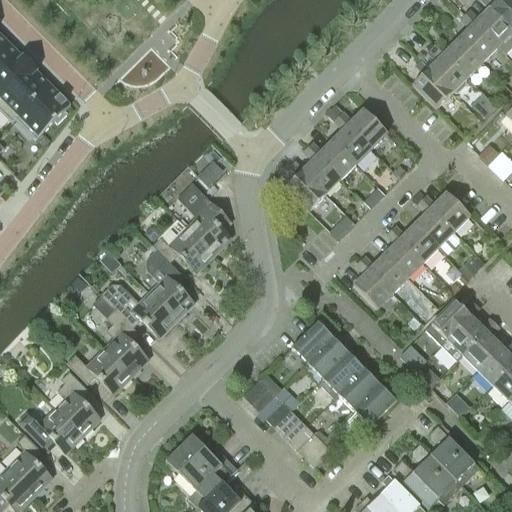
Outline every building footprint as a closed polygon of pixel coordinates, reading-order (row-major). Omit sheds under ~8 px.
[(488,12),(511,35),(511,3),(508,0),(499,0),(492,7),(485,0),(482,0),(479,3),(488,12)] [(511,51),(511,35),(488,12),(478,22),(469,13),(464,18),(497,51),(505,59),(511,51)] [(482,66),(497,51),(464,18),(460,23),(469,32),(459,42),(482,66)] [(467,81),(482,66),(459,42),(448,53),(439,44),(434,49),(467,81)] [(8,47),(0,54),(0,95),(29,66),(22,59),(21,60),(8,47)] [(467,81),(434,49),(429,54),(438,63),(428,73),(452,97),(453,95),(454,96),(458,95),(465,89),(465,84),(465,83),(467,81)] [(428,73),(419,64),(414,69),(423,78),(412,90),(435,113),(452,97),(428,73)] [(0,114),(11,126),(14,123),(14,122),(48,88),(35,75),(37,73),(29,66),(0,95),(0,114)] [(48,88),(14,122),(14,123),(35,143),(54,124),(56,127),(66,117),(63,115),(69,109),(48,88)] [(488,104),(477,115),(484,122),(496,111),(488,104)] [(338,121),(370,153),(387,137),(363,114),(352,125),(343,117),(338,121)] [(355,169),(370,153),(338,121),(334,126),(342,134),(332,145),(355,169)] [(340,184),(355,169),(332,145),(321,156),(313,147),(308,152),(340,184)] [(304,173),(301,175),(325,199),(340,184),(308,152),(303,157),(312,165),(304,173)] [(296,180),(285,192),(300,206),(309,215),(325,199),(301,175),(304,173),(296,165),(288,172),(296,180)] [(192,187),(176,202),(188,214),(197,222),(186,233),(214,260),(231,243),(223,235),(231,227),(221,217),(203,199),(192,187)] [(421,203),(453,236),(469,220),(446,196),(434,207),(426,199),(421,203)] [(437,252),(453,236),(421,203),(416,208),(424,217),(414,228),(437,252)] [(422,267),(437,252),(414,228),(403,238),(394,229),(390,234),(422,267)] [(196,277),(214,260),(186,233),(170,249),(161,240),(152,249),(156,254),(171,267),(179,259),(196,277)] [(407,282),(422,267),(390,234),(385,239),(394,248),(383,258),(407,282)] [(184,281),(171,267),(156,254),(146,264),(146,274),(160,288),(150,298),(177,325),(194,308),(175,290),(184,281)] [(392,297),(407,282),(383,258),(373,269),(364,260),(359,264),(392,297)] [(376,312),(392,297),(359,264),(355,269),(363,278),(353,289),(376,312)] [(463,269),(459,273),(468,282),(473,278),(463,269)] [(462,277),(458,281),(464,287),(468,283),(462,277)] [(150,298),(139,308),(121,289),(112,289),(100,301),(114,315),(115,314),(132,332),(141,324),(159,342),(177,325),(150,298)] [(430,328),(424,333),(425,334),(441,350),(470,320),(470,321),(479,312),(474,307),(465,316),(453,304),(430,328)] [(138,338),(132,332),(115,314),(114,315),(106,323),(113,330),(106,336),(114,344),(103,354),(131,382),(148,365),(130,346),(138,338)] [(481,331),(470,321),(470,320),(441,350),(456,364),(461,358),(462,359),(494,327),(489,322),(481,331)] [(306,368),(333,342),(335,339),(325,329),(323,331),(317,326),(290,352),(306,368)] [(477,374),(500,350),(490,340),(499,332),(494,327),(462,359),(477,374)] [(321,383),(348,357),(350,354),(340,344),(338,347),(333,342),(306,368),(321,383)] [(492,389),(511,369),(511,359),(511,361),(500,350),(477,374),(492,389)] [(113,399),(131,382),(103,354),(86,371),(75,360),(67,368),(87,388),(95,381),(113,399)] [(337,400),(364,373),(367,370),(356,360),(353,362),(348,357),(321,383),(322,384),(318,387),(334,403),(338,400),(337,400)] [(508,404),(511,400),(511,369),(492,389),(508,404)] [(353,415),(380,388),(382,386),(372,376),(369,378),(364,373),(337,400),(338,400),(353,415)] [(55,413),(82,441),(100,424),(81,405),(90,397),(69,376),(60,384),(64,388),(57,395),(65,403),(55,413)] [(259,416),(275,400),(259,384),(242,400),(259,416)] [(380,388),(353,415),(369,431),(398,403),(386,391),(384,393),(380,388)] [(273,431),(290,415),(282,407),(265,423),(273,431)] [(47,440),(65,458),(82,441),(55,413),(37,430),(26,419),(17,427),(38,448),(47,440)] [(306,431),(299,424),(290,415),(273,431),(283,440),(290,447),(306,431)] [(464,457),(437,430),(430,437),(430,444),(438,452),(430,460),(461,490),(479,472),(474,467),(464,457)] [(305,462),(322,446),(314,438),(306,431),(290,447),(297,454),(305,462)] [(6,472),(34,500),(51,483),(33,464),(41,456),(23,439),(15,446),(24,455),(6,472)] [(213,457),(211,459),(190,439),(165,464),(195,494),(186,503),(196,511),(204,504),(205,504),(222,487),(236,474),(220,457),(213,457)] [(322,446),(305,462),(314,471),(331,455),(322,446)] [(392,475),(428,511),(429,511),(438,503),(442,508),(461,490),(430,460),(419,448),(412,455),(412,463),(420,470),(412,477),(401,466),(392,475)] [(0,499),(12,511),(21,511),(34,500),(6,472),(0,478),(0,499)] [(389,479),(382,485),(388,492),(381,499),(393,511),(421,511),(419,510),(389,479)] [(230,495),(222,487),(205,504),(204,504),(196,511),(195,511),(252,511),(255,509),(239,493),(232,493),(230,495)] [(498,497),(497,502),(502,507),(510,501),(502,493),(498,497)] [(373,507),(367,500),(361,507),(366,511),(393,511),(381,499),(373,507)]
